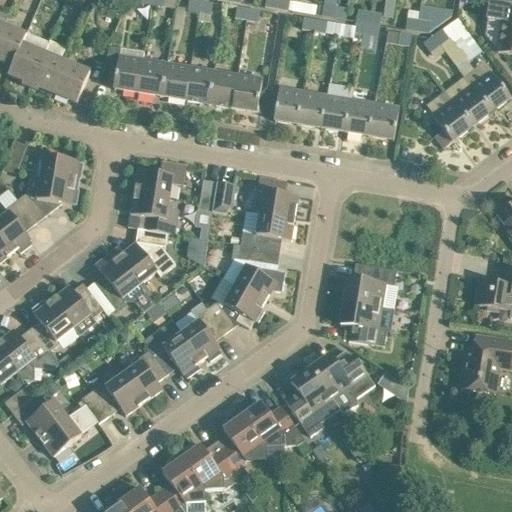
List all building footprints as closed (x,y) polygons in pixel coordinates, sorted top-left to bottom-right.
[(118,5),(104,0),(100,10),(113,16),(118,5)] [(264,0),(263,8),(275,10),(276,0),(264,0)] [(276,0),(275,10),(287,12),(288,0),(276,0)] [(511,0),(489,0),(486,21),(503,24),(498,54),(511,56),(511,0)] [(187,1),(185,11),(197,13),(199,3),(187,1)] [(79,7),(68,3),(63,14),(74,19),(79,7)] [(211,5),(199,3),(197,13),(209,15),(211,5)] [(336,8),(324,6),(322,18),(334,20),(336,8)] [(237,9),(235,19),(246,21),(248,11),(237,9)] [(258,12),(248,11),(246,21),(257,22),(258,12)] [(369,13),(357,11),(355,26),(366,28),(369,13)] [(381,15),(369,13),(366,28),(378,30),(381,15)] [(418,21),(416,32),(428,34),(431,14),(419,13),(418,21)] [(315,21),(302,19),(301,30),(313,32),(315,21)] [(418,21),(406,19),(404,30),(416,32),(418,21)] [(441,30),(432,37),(439,46),(458,71),(482,53),(458,20),(442,32),(441,30)] [(327,23),(315,21),(313,32),(325,34),(327,23)] [(366,28),(355,26),(353,36),(365,38),(366,28)] [(0,36),(0,62),(12,68),(22,46),(26,37),(4,27),(0,36)] [(378,30),(366,28),(365,38),(377,40),(378,30)] [(8,77),(31,87),(44,55),(49,44),(27,34),(26,37),(22,46),(12,68),(8,77)] [(411,37),(399,35),(397,47),(409,49),(411,37)] [(432,37),(423,44),(430,53),(439,46),(432,37)] [(31,87),(54,96),(67,64),(61,62),(66,49),(50,42),(49,44),(44,55),(31,87)] [(144,54),(120,50),(114,91),(138,95),(143,62),(144,54)] [(138,95),(163,99),(168,66),(143,62),(138,95)] [(67,64),(54,96),(77,105),(90,74),(67,64)] [(191,70),(168,66),(163,99),(185,103),(191,70)] [(214,73),(191,70),(185,103),(209,106),(214,73)] [(238,77),(214,73),(209,106),(233,110),(238,77)] [(490,74),(468,91),(488,117),(510,100),(490,74)] [(263,81),(238,77),(233,110),(261,115),(262,107),(258,106),(263,81)] [(329,87),(306,83),(298,127),(322,131),(329,87)] [(353,91),(329,87),(322,131),(346,134),(353,91)] [(274,123),(298,127),(303,94),(279,90),(274,123)] [(376,95),(353,91),(346,134),(370,138),(375,105),(376,95)] [(468,91),(446,107),(466,134),(488,117),(468,91)] [(375,105),(370,138),(394,142),(399,109),(375,105)] [(466,134),(446,107),(432,118),(443,133),(435,139),(444,151),(466,134)] [(4,171),(17,176),(27,147),(14,143),(4,171)] [(44,158),(40,180),(79,186),(80,181),(81,181),(83,166),(79,165),(79,163),(44,158)] [(138,173),(135,195),(169,200),(172,186),(184,188),(187,168),(162,164),(160,176),(138,173)] [(40,180),(31,178),(28,195),(30,199),(34,200),(34,201),(71,208),(72,207),(76,208),(79,192),(78,192),(79,186),(40,180)] [(263,193),(260,215),(295,221),(298,199),(285,196),(286,185),(259,180),(257,192),(263,193)] [(198,211),(212,214),(218,183),(204,181),(198,211)] [(218,183),(212,214),(226,217),(231,186),(218,183)] [(148,232),(161,234),(175,237),(180,212),(168,210),(169,200),(135,195),(131,217),(150,220),(148,232)] [(0,238),(13,256),(18,252),(21,256),(33,246),(30,243),(31,242),(25,234),(36,226),(22,208),(17,203),(6,212),(9,215),(0,222),(0,238)] [(504,232),(511,241),(511,208),(499,218),(507,230),(504,232)] [(243,234),(241,248),(280,254),(282,242),(291,243),(294,221),(245,213),(242,234),(243,234)] [(201,230),(200,241),(207,242),(209,231),(201,230)] [(137,245),(118,260),(140,287),(158,273),(161,279),(176,267),(165,252),(168,236),(138,231),(136,245),(137,245)] [(0,265),(13,256),(0,238),(0,265)] [(234,261),(223,280),(265,305),(272,294),(282,295),(286,274),(273,272),(274,267),(278,268),(280,254),(241,248),(234,246),(231,261),(234,261)] [(104,278),(88,291),(104,312),(107,317),(126,304),(123,300),(140,287),(113,254),(96,267),(104,278)] [(348,280),(344,303),(393,311),(397,289),(394,288),(397,273),(361,267),(358,281),(348,280)] [(200,291),(214,282),(206,270),(193,278),(200,291)] [(479,282),(475,307),(487,309),(486,313),(499,315),(500,311),(511,313),(510,319),(511,319),(511,271),(502,270),(499,286),(479,282)] [(222,310),(224,307),(240,316),(237,323),(241,325),(251,331),(256,322),(259,324),(266,312),(262,310),(265,305),(223,280),(212,300),(217,304),(222,310)] [(70,289),(52,303),(74,330),(90,317),(93,321),(104,312),(88,291),(83,285),(73,293),(70,289)] [(40,324),(30,331),(49,355),(60,347),(57,343),(74,330),(52,303),(47,306),(45,302),(32,312),(35,316),(34,316),(40,324)] [(393,311),(344,303),(340,327),(351,328),(348,343),(384,349),(387,333),(390,334),(393,311)] [(198,323),(181,336),(201,364),(207,360),(210,364),(221,356),(218,352),(220,351),(214,344),(225,336),(207,311),(202,304),(191,312),(198,323)] [(207,311),(225,336),(241,325),(237,323),(240,316),(224,307),(222,310),(217,304),(207,311)] [(164,328),(144,343),(151,352),(150,352),(154,358),(168,377),(178,370),(183,377),(185,376),(187,380),(200,372),(197,368),(201,364),(181,336),(173,341),(164,328)] [(14,332),(0,343),(0,350),(18,374),(24,382),(34,382),(34,370),(53,372),(59,367),(49,355),(30,331),(20,339),(14,332)] [(460,390),(495,396),(499,370),(511,372),(511,343),(476,338),(474,352),(466,351),(460,390)] [(18,374),(0,350),(0,387),(0,388),(18,374)] [(141,364),(124,376),(144,405),(163,392),(157,384),(168,377),(154,358),(150,352),(139,361),(141,364)] [(330,357),(311,370),(342,414),(358,407),(357,400),(375,387),(353,357),(350,359),(348,357),(336,366),(330,357)] [(340,412),(311,370),(291,384),(297,393),(285,402),(311,438),(324,429),(321,425),(340,412)] [(104,385),(93,393),(110,418),(109,416),(119,409),(126,418),(144,405),(124,376),(107,388),(104,385)] [(57,384),(47,391),(52,397),(61,390),(57,384)] [(12,399),(21,410),(29,404),(33,400),(37,398),(28,387),(12,399)] [(26,424),(40,442),(68,420),(67,419),(46,391),(37,398),(33,400),(29,404),(21,410),(29,422),(26,424)] [(110,418),(93,393),(81,401),(85,407),(87,410),(97,424),(99,426),(110,418)] [(261,404),(242,418),(266,450),(297,448),(305,443),(281,409),(270,417),(261,404)] [(40,442),(54,459),(82,438),(80,436),(97,424),(87,410),(85,407),(67,419),(68,420),(40,442)] [(227,437),(216,445),(235,472),(230,475),(237,484),(248,476),(241,467),(247,463),(266,462),(266,450),(242,418),(223,432),(227,437)] [(185,450),(177,455),(205,493),(225,492),(237,484),(230,475),(235,472),(216,445),(205,453),(201,447),(195,451),(193,449),(193,448),(185,450)] [(168,470),(162,474),(171,486),(160,494),(172,511),(177,511),(181,510),(183,511),(210,511),(206,505),(205,493),(182,461),(177,455),(171,460),(166,467),(168,470)] [(389,466),(378,473),(397,501),(398,500),(401,467),(389,466)] [(124,493),(117,498),(121,503),(127,511),(172,511),(160,494),(149,502),(140,490),(134,494),(133,492),(132,491),(124,493)] [(127,511),(121,503),(117,498),(105,510),(107,511),(127,511)] [(375,511),(368,501),(355,509),(356,511),(375,511)]
